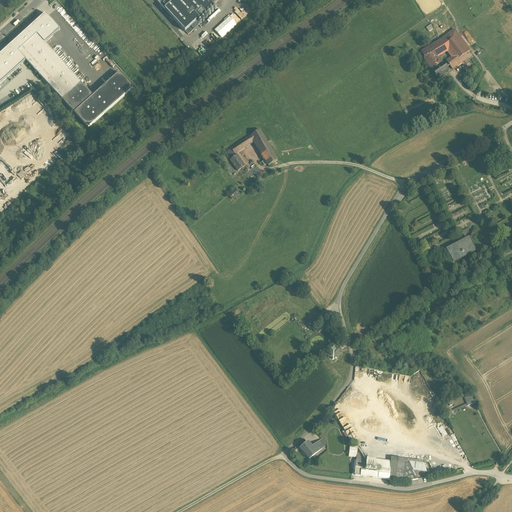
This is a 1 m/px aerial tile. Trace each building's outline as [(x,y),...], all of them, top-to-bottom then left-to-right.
[(155,0),(165,10),(175,0),(155,0)] [(175,0),(165,10),(185,32),(191,27),(219,1),(219,0),(175,0)] [(60,30),(46,14),(0,54),(0,83),(26,60),(18,52),(37,35),(45,43),(60,30)] [(225,22),(212,34),(215,37),(228,25),(225,22)] [(191,27),(185,32),(188,35),(194,30),(191,27)] [(454,30),(441,40),(444,46),(447,43),(453,39),(465,55),(470,51),(454,30)] [(45,43),(37,35),(18,52),(26,60),(36,71),(35,74),(38,74),(62,100),(81,83),(45,43)] [(465,55),(453,39),(447,43),(457,56),(447,63),(450,66),(465,55)] [(441,40),(421,52),(425,58),(429,55),(444,46),(441,40)] [(465,55),(450,66),(452,69),(467,58),(465,55)] [(442,67),(437,60),(432,63),(429,65),(436,77),(436,76),(437,77),(445,72),(447,70),(444,65),(442,67)] [(93,97),(74,114),(88,129),(133,89),(119,73),(93,97)] [(81,83),(62,100),(74,114),(93,97),(81,83)] [(277,161),(260,131),(251,136),(254,141),(268,166),(277,161)] [(251,136),(229,151),(225,154),(229,161),(230,161),(236,156),(234,154),(254,141),(251,136)] [(236,156),(230,161),(238,171),(245,166),(237,156),(236,156)] [(235,190),(228,196),(232,200),(239,194),(235,190)] [(481,251),(471,233),(469,240),(474,249),(481,251)] [(463,245),(460,245),(458,246),(456,249),(456,251),(457,252),(457,253),(458,254),(460,255),(461,255),(462,255),(465,254),(466,252),(466,250),(466,248),(464,246),(463,245)] [(448,251),(441,249),(451,267),(453,260),(448,251)] [(322,323),(316,328),(319,332),(326,328),(322,323)] [(478,403),(474,395),(466,400),(469,405),(470,408),(478,403)] [(455,415),(470,408),(469,405),(454,412),(455,415)] [(319,442),(312,448),(317,454),(324,448),(319,442)] [(311,449),(306,443),(300,449),(302,452),(303,451),(310,459),(317,454),(312,448),(311,449)] [(367,456),(358,454),(355,476),(360,476),(365,477),(367,460),(367,456)] [(391,462),(367,460),(365,477),(407,482),(418,479),(413,471),(428,473),(424,462),(391,458),(391,462)]
